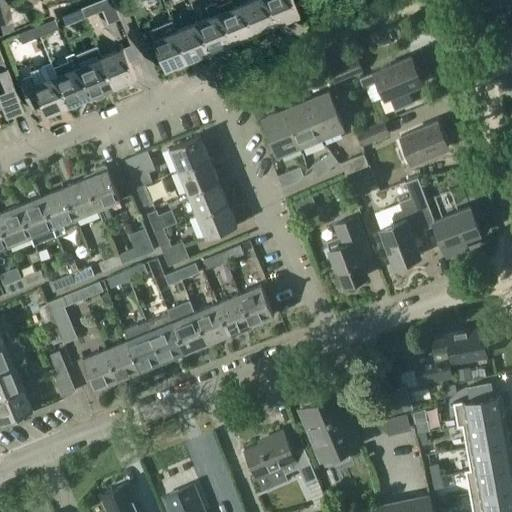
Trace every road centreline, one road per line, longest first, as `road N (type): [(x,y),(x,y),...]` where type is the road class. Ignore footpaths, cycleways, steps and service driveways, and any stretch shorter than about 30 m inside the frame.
road 1 (residential): [(332,337),(208,82),(0,162)]
road 2 (residential): [(0,469),(332,337)]
road 3 (residential): [(332,337),(511,276)]
road 4 (residential): [(497,151),(462,0)]
